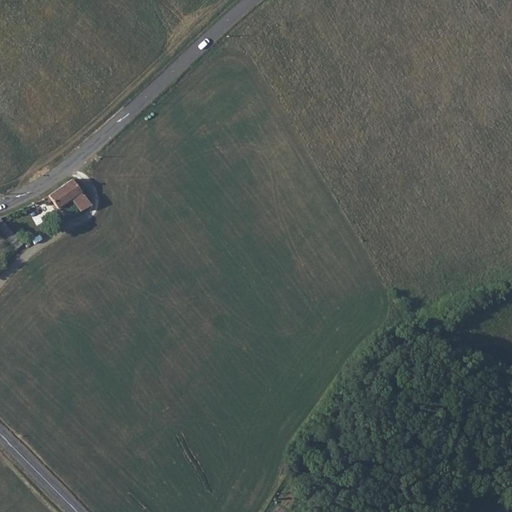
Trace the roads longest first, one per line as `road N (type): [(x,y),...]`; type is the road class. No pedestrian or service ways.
road 1 (tertiary): [(0,204),(75,162),(251,0)]
road 2 (track): [(0,283),(25,254),(89,214),(94,191),(71,165)]
